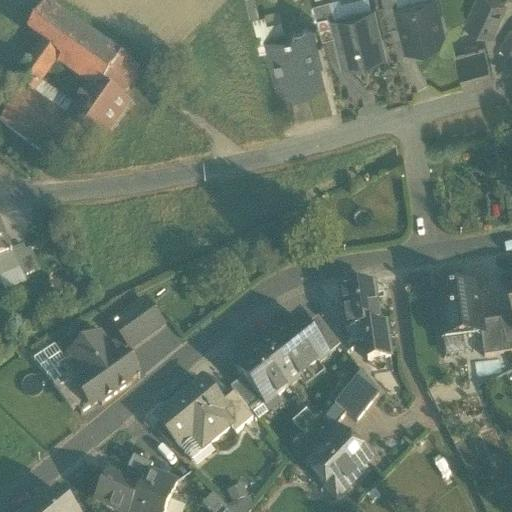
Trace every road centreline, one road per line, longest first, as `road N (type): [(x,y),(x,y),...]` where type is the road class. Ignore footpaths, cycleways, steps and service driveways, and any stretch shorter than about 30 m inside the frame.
road 1 (residential): [(391,260),(287,279),(0,507)]
road 2 (residential): [(405,120),(242,163),(0,199)]
road 3 (residential): [(435,431),(410,381),(391,260)]
road 4 (residential): [(405,120),(426,254)]
